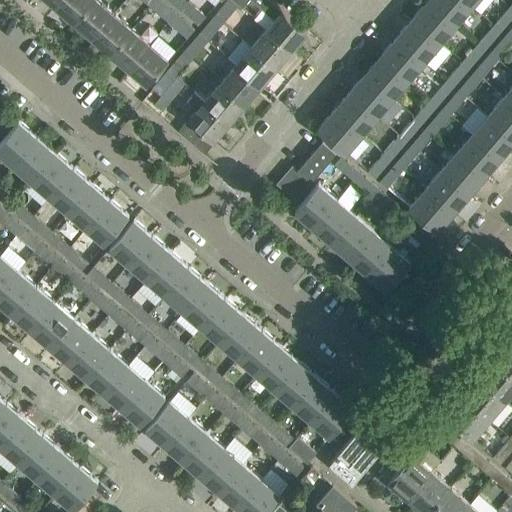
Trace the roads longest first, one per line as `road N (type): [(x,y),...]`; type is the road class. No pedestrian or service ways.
road 1 (residential): [(201,221),(0,49)]
road 2 (residential): [(201,221),(362,24)]
road 3 (residential): [(365,362),(382,354),(511,202)]
road 4 (residential): [(365,362),(344,354),(201,221)]
road 5 (residential): [(150,479),(0,350)]
